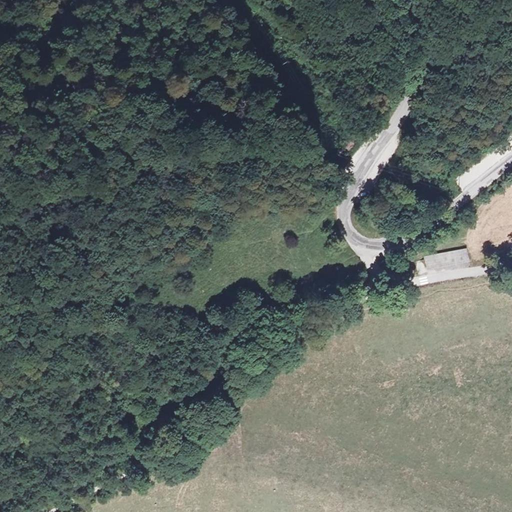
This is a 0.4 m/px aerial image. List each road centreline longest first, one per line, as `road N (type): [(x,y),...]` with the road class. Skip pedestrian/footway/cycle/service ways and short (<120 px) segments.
road 1 (unclassified): [(371,261),(343,224),(342,201),(420,75),(402,0)]
road 2 (unclassified): [(511,160),(371,261)]
road 3 (unclassified): [(371,261),(381,278),(402,280),(511,266)]
